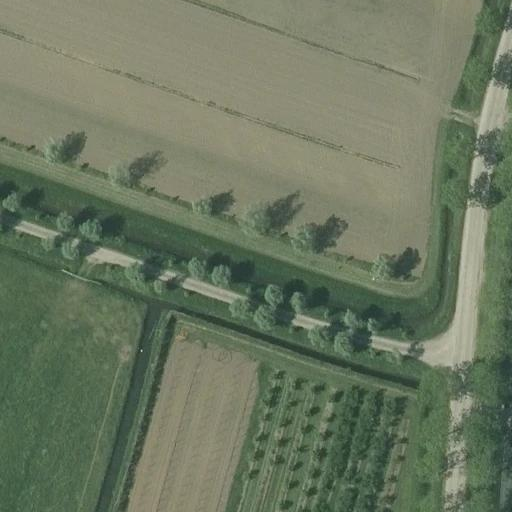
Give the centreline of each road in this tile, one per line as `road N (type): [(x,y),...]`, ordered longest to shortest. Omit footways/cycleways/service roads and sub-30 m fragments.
road 1 (unclassified): [(464,363),(366,340),(0,218)]
road 2 (unclassified): [(464,363),(475,212),(511,31)]
road 3 (unclassified): [(454,511),(464,363)]
